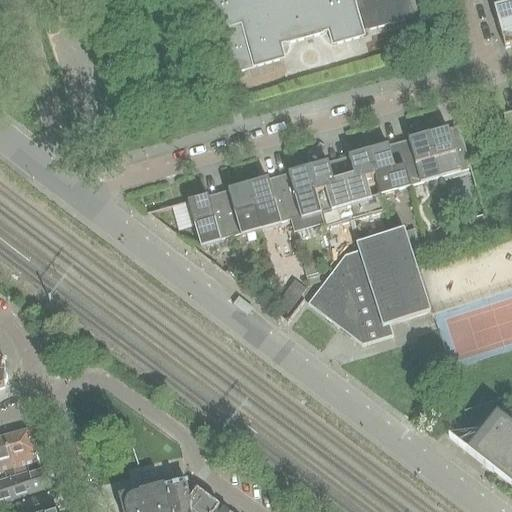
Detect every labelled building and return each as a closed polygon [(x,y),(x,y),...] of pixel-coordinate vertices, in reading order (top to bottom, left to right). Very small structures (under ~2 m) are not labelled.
[(207,0),(223,57),(226,56),(231,76),(284,61),(279,42),(326,30),(331,49),(364,39),(362,33),(367,32),(367,33),(406,23),(405,22),(414,19),(408,0),(207,0)] [(504,49),(511,47),(511,46),(511,8),(511,5),(509,0),(501,0),(491,3),(504,49)] [(203,100),(198,81),(175,87),(179,106),(203,100)] [(511,113),(502,116),(511,151),(511,113)] [(458,128),(428,137),(440,180),(470,171),(458,128)] [(440,180),(428,137),(398,145),(410,188),(440,180)] [(410,188),(398,145),(368,154),(385,215),(385,214),(380,197),(410,188)] [(338,162),(355,223),(385,215),(368,154),(338,162)] [(338,162),(308,171),(325,232),(355,223),(338,162)] [(324,232),(325,232),(308,171),(278,179),(290,222),(319,214),(324,232)] [(260,231),(290,222),(278,179),(248,188),(260,231)] [(218,196),(230,239),(260,231),(248,188),(218,196)] [(230,239),(218,196),(187,205),(199,248),(230,239)] [(473,235),(470,225),(457,229),(460,239),(473,235)] [(447,243),(460,239),(457,229),(444,233),(447,243)] [(389,327),(430,314),(403,231),(355,247),(357,254),(344,259),(307,306),(362,348),(393,338),(389,327)] [(423,258),(419,246),(410,249),(414,261),(423,258)] [(244,291),(251,281),(232,266),(225,276),(244,291)] [(319,279),(315,266),(304,269),(307,283),(319,279)] [(270,296),(251,281),(244,291),(262,306),(270,296)] [(306,292),(294,283),(280,302),(287,317),(306,292)] [(511,427),(496,415),(470,448),(488,463),(483,468),(493,476),(496,472),(511,484),(511,427)] [(27,433),(4,439),(14,470),(31,466),(32,471),(37,469),(36,464),(38,463),(27,433)] [(14,470),(4,439),(0,440),(0,474),(8,472),(9,477),(15,476),(13,470),(14,470)] [(0,506),(15,502),(55,490),(48,469),(41,471),(0,484),(0,506)] [(163,489),(169,511),(191,511),(190,500),(189,501),(185,484),(163,489)] [(169,511),(163,489),(152,494),(142,497),(141,492),(117,499),(120,511),(169,511)] [(191,511),(217,511),(220,508),(196,491),(190,500),(191,511)] [(63,511),(57,495),(16,506),(17,511),(63,511)]
